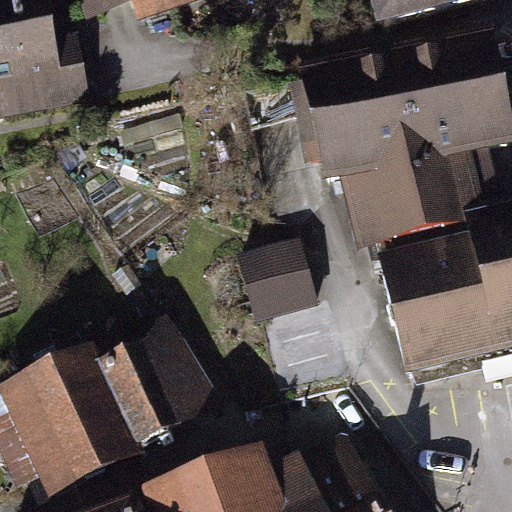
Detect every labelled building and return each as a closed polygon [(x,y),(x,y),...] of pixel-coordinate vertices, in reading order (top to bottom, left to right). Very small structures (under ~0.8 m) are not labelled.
[(44,0),(0,0),(0,108),(82,94),(72,37),(52,40),(44,0)] [(126,0),(138,34),(238,0),(126,0)] [(383,0),(389,18),(457,0),(383,0)] [(488,43),(308,83),(330,183),(353,178),(372,259),(381,256),(406,374),(511,350),(511,215),(476,224),(461,158),(511,147),(488,43)] [(315,301),(299,250),(249,265),(264,316),(315,301)] [(101,352),(7,395),(48,494),(146,452),(142,442),(225,411),(160,316),(96,340),(101,352)] [(265,457),(157,498),(161,511),(385,511),(352,439),(269,468),(265,457)]
